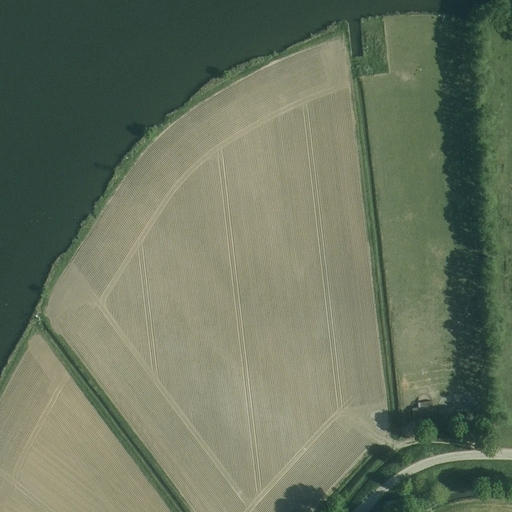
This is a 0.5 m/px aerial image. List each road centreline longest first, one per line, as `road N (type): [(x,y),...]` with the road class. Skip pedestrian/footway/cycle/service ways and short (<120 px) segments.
road 1 (track): [(343,511),(385,460),(411,444),(446,442),(504,455)]
road 2 (unclassified): [(359,511),(420,466),(511,455)]
